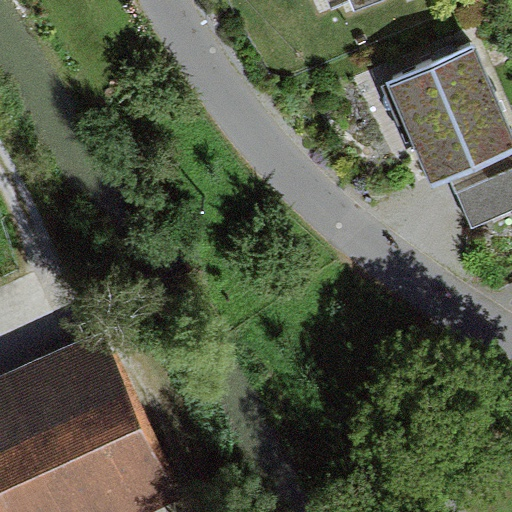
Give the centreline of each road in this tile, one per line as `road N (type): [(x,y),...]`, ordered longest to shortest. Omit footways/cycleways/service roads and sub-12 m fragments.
road 1 (residential): [(174,0),(250,126),(356,241),(511,353)]
road 2 (track): [(0,156),(38,251),(50,308)]
